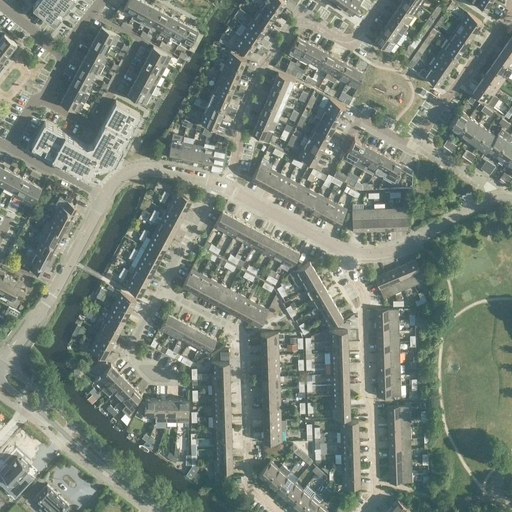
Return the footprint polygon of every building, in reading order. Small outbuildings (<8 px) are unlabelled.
[(36,0),(33,5),(54,21),(70,0),(36,0)] [(133,13),(140,0),(127,0),(123,8),(133,13)] [(131,18),(140,23),(150,4),(142,0),(140,0),(133,13),(131,18)] [(279,10),(264,0),(260,7),(255,4),(254,6),(273,19),(279,10)] [(284,0),(264,0),(279,10),(286,1),(284,0)] [(346,0),(342,6),(352,13),(361,0),(346,0)] [(402,0),(399,5),(414,15),(420,6),(411,0),(402,0)] [(471,0),(486,9),(492,0),(471,0)] [(140,23),(150,28),(160,9),(150,4),(140,23)] [(399,5),(393,13),(408,24),(414,15),(399,5)] [(252,18),(267,28),(273,19),(254,6),(253,8),(257,11),(252,18)] [(154,30),(157,26),(162,29),(169,14),(160,9),(150,28),(154,30)] [(482,22),(467,11),(460,21),(475,31),(482,22)] [(387,22),(402,32),(408,24),(393,13),(387,22)] [(159,33),(169,38),(179,20),(169,14),(162,29),(159,33)] [(246,26),(261,37),(267,28),(252,18),(246,26)] [(179,43),(188,25),(179,20),(169,38),(179,43)] [(469,40),(475,31),(460,21),(454,30),(469,40)] [(387,22),(381,31),(395,41),(402,32),(387,22)] [(114,45),(115,45),(120,35),(101,25),(96,35),(110,43),(114,45)] [(188,48),(191,44),(198,30),(188,25),(179,43),(188,48)] [(246,26),(240,35),(255,46),(261,37),(246,26)] [(463,49),(469,40),(454,30),(448,38),(463,49)] [(389,51),(395,41),(381,31),(374,40),(389,51)] [(4,34),(0,38),(0,44),(10,52),(17,43),(4,34)] [(91,44),(105,52),(110,43),(96,35),(91,44)] [(248,55),(255,46),(240,35),(234,45),(248,55)] [(288,51),(298,57),(307,41),(297,35),(288,51)] [(457,58),(463,49),(448,38),(442,47),(457,58)] [(511,53),(511,40),(509,39),(503,48),(511,53)] [(307,41),(298,57),(308,62),(316,46),(307,41)] [(0,44),(0,58),(3,61),(10,52),(0,44)] [(91,44),(86,54),(104,64),(106,59),(102,57),(105,52),(91,44)] [(172,56),(167,53),(153,46),(148,55),(166,65),(172,56)] [(316,46),(308,62),(308,64),(310,66),(313,68),(316,68),(318,67),(317,67),(326,51),(316,46)] [(450,67),(457,58),(442,47),(436,56),(450,67)] [(511,67),(511,53),(503,48),(497,57),(511,67)] [(225,62),(242,69),(246,58),(230,51),(225,62)] [(327,72),(335,56),(326,51),(317,67),(318,67),(327,72)] [(86,54),(81,64),(95,71),(99,74),(105,64),(104,64),(86,54)] [(161,75),(166,65),(148,55),(143,65),(161,75)] [(334,82),(337,77),(336,77),(345,61),(335,56),(327,72),(325,77),(334,82)] [(430,65),(444,75),(450,67),(436,56),(430,65)] [(511,67),(497,57),(491,65),(506,76),(511,79),(511,77),(511,67)] [(346,82),(355,67),(345,61),(336,77),(337,77),(346,82)] [(225,62),(221,72),(237,79),(242,69),(225,62)] [(81,64),(76,73),(90,81),(95,71),(81,64)] [(138,75),(156,84),(161,75),(143,65),(138,75)] [(438,85),(444,75),(430,65),(426,70),(422,68),(418,73),(424,77),(425,76),(438,85)] [(500,85),(506,76),(491,65),(485,74),(500,85)] [(364,72),(355,67),(346,82),(356,88),(364,72)] [(295,76),(300,78),(302,73),(297,71),(292,68),(290,74),(295,76)] [(217,81),(233,89),(237,79),(221,72),(217,81)] [(278,72),(274,83),(290,90),(294,79),(278,72)] [(76,73),(71,82),(85,90),(90,81),(76,73)] [(494,94),(500,85),(485,74),(478,83),(494,94)] [(151,94),(156,84),(138,75),(132,84),(151,94)] [(213,91),(229,98),(233,89),(217,81),(213,91)] [(66,92),(84,102),(89,92),(85,90),(71,82),(66,92)] [(269,93),(286,100),(290,90),(274,83),(269,93)] [(487,103),(494,94),(478,83),(472,93),(487,103)] [(146,104),(151,94),(132,84),(127,94),(146,104)] [(213,91),(208,101),(235,113),(236,109),(226,104),(229,98),(213,91)] [(84,102),(66,92),(60,102),(79,112),(84,102)] [(265,103),(281,110),(286,100),(269,93),(265,103)] [(323,95),(318,105),(324,108),(340,116),(345,106),(329,98),(323,95)] [(32,145),(40,150),(82,172),(112,163),(140,113),(116,100),(94,142),(87,144),(45,121),(32,145)] [(208,101),(204,111),(220,118),(223,113),(233,117),(235,113),(208,101)] [(281,110),(265,103),(261,112),(277,120),(281,110)] [(319,117),(335,126),(340,116),(324,108),(319,117)] [(449,126),(458,132),(469,117),(460,110),(449,126)] [(220,118),(204,111),(199,122),(216,129),(220,118)] [(257,122),(273,130),(277,120),(261,112),(257,122)] [(329,135),(335,126),(319,117),(315,115),(313,120),(317,122),(314,127),(329,135)] [(469,117),(458,132),(467,138),(478,123),(469,117)] [(268,140),(273,130),(257,122),(252,133),(268,140)] [(478,123),(467,138),(476,144),(487,129),(478,123)] [(324,145),(329,135),(314,127),(309,136),(324,145)] [(496,135),(487,148),(496,155),(510,134),(501,127),(496,135)] [(496,135),(487,129),(476,144),(485,151),(487,148),(496,135)] [(173,133),(168,156),(179,159),(182,141),(181,141),(183,135),(173,133)] [(303,146),(319,154),(324,145),(309,136),(305,134),(299,144),(303,146)] [(511,140),(511,135),(510,134),(496,155),(505,161),(511,150),(511,142),(511,140)] [(342,157),(353,164),(364,143),(354,138),(346,153),(345,152),(342,157)] [(441,148),(445,151),(451,142),(447,139),(441,148)] [(193,144),(182,141),(179,159),(189,161),(193,144)] [(203,146),(200,163),(210,165),(214,148),(215,145),(204,142),(203,146)] [(451,142),(445,151),(450,154),(456,145),(451,142)] [(363,169),(374,149),(364,143),(353,164),(363,169)] [(189,161),(200,163),(203,146),(193,144),(189,161)] [(314,164),(319,154),(303,146),(298,156),(314,164)] [(214,148),(210,165),(221,168),(225,150),(214,148)] [(372,174),(375,170),(375,169),(383,154),(374,149),(363,169),(372,174)] [(460,158),(465,161),(471,152),(466,149),(460,158)] [(465,161),(469,164),(475,155),(471,152),(465,161)] [(384,175),(393,159),(383,154),(375,169),(375,170),(384,174),(384,175)] [(252,178),(261,183),(270,167),(270,168),(272,164),(262,159),(252,178)] [(400,176),(398,173),(400,169),(407,173),(408,167),(393,159),(384,175),(384,174),(382,177),(394,184),(395,181),(397,182),(400,176)] [(480,168),(485,171),(491,162),(486,159),(480,168)] [(491,162),(485,171),(489,174),(495,165),(491,162)] [(0,172),(0,183),(5,186),(13,172),(3,167),(0,172)] [(279,172),(270,168),(270,167),(261,183),(271,188),(279,172)] [(349,183),(354,185),(356,181),(351,178),(352,178),(336,170),(333,176),(342,181),(344,182),(344,181),(349,183)] [(22,177),(13,172),(5,186),(14,191),(22,177)] [(281,193),(289,178),(279,172),(271,188),(281,193)] [(498,180),(502,183),(508,175),(504,172),(498,180)] [(342,181),(333,176),(328,173),(322,184),(328,187),(331,181),(340,186),(342,181)] [(502,183),(507,187),(511,179),(511,177),(508,175),(502,183)] [(31,182),(22,177),(14,191),(12,195),(21,200),(31,182)] [(281,193),(290,199),(299,183),(289,178),(281,193)] [(21,201),(31,206),(42,187),(31,182),(21,200),(21,201)] [(290,199),(300,204),(308,188),(299,183),(290,199)] [(309,209),(318,193),(308,188),(300,204),(309,209)] [(171,200),(187,208),(192,198),(176,190),(171,200)] [(319,214),(328,198),(318,193),(309,209),(319,214)] [(57,208),(54,216),(71,225),(74,219),(76,219),(78,214),(70,210),(73,204),(59,196),(54,207),(57,208)] [(328,198),(319,214),(329,219),(337,203),(328,198)] [(171,200),(166,209),(182,218),(187,208),(171,200)] [(10,202),(7,208),(15,212),(18,207),(10,202)] [(347,208),(337,203),(329,219),(338,224),(347,208)] [(161,207),(158,212),(154,210),(151,214),(176,227),(182,218),(166,209),(165,210),(161,207)] [(385,207),(374,208),(375,230),(385,230),(385,207)] [(385,230),(396,230),(395,207),(385,207),(385,230)] [(395,207),(396,230),(407,229),(407,207),(395,207)] [(352,231),(364,231),(363,208),(352,208),(352,231)] [(374,208),(363,208),(364,231),(375,230),(374,208)] [(214,226),(224,231),(232,215),(222,210),(214,226)] [(155,228),(171,237),(176,227),(151,214),(149,219),(154,222),(154,220),(159,223),(155,228)] [(233,236),(242,220),(232,215),(224,231),(233,236)] [(46,221),(41,231),(55,238),(58,232),(66,237),(69,232),(68,231),(71,225),(54,216),(50,223),(46,221)] [(233,236),(243,241),(251,225),(242,220),(233,236)] [(252,246),(261,231),(251,225),(243,241),(252,246)] [(166,247),(171,237),(155,228),(150,238),(166,247)] [(161,256),(166,247),(150,238),(146,236),(149,231),(144,229),(138,238),(143,241),(144,239),(148,241),(145,248),(161,256)] [(39,242),(36,249),(53,259),(56,253),(58,253),(60,248),(52,243),(55,238),(41,231),(36,240),(39,242)] [(252,246),(262,252),(270,236),(261,231),(252,246)] [(262,252),(271,257),(280,241),(270,236),(262,252)] [(281,262),(289,246),(280,241),(271,257),(281,262)] [(140,257),(156,266),(161,256),(145,248),(141,245),(138,250),(133,247),(131,252),(136,255),(140,257)] [(28,255),(23,265),(37,272),(40,266),(44,268),(48,271),(51,265),(50,265),(53,259),(36,249),(29,246),(25,253),(28,255)] [(299,251),(289,246),(281,262),(291,267),(299,251)] [(151,275),(156,266),(140,257),(135,267),(151,275)] [(234,257),(232,261),(241,267),(244,261),(239,259),(234,257)] [(415,259),(405,264),(414,285),(424,280),(415,259)] [(293,268),(289,273),(295,283),(300,280),(315,271),(309,261),(294,270),(293,268)] [(130,277),(146,285),(151,275),(135,267),(131,264),(128,269),(123,267),(121,272),(125,274),(126,274),(130,276),(130,277)] [(404,289),(414,285),(405,264),(395,268),(404,289)] [(183,284),(193,289),(201,273),(191,268),(183,284)] [(394,293),(404,289),(395,268),(385,272),(394,293)] [(0,293),(1,294),(10,277),(4,274),(5,273),(0,269),(0,293)] [(300,280),(296,283),(301,292),(305,289),(321,280),(315,271),(300,280)] [(394,293),(385,272),(374,277),(383,298),(394,293)] [(193,289),(202,294),(211,278),(201,273),(193,289)] [(10,277),(1,294),(8,298),(6,302),(16,307),(24,293),(26,290),(20,287),(22,282),(17,279),(16,280),(10,277)] [(140,295),(146,285),(130,277),(125,286),(140,295)] [(202,294),(212,299),(220,283),(211,278),(202,294)] [(326,289),(321,280),(305,289),(311,299),(326,289)] [(221,304),(230,288),(220,283),(212,299),(221,304)] [(230,288),(221,304),(231,310),(239,294),(230,288)] [(311,299),(306,301),(312,311),(332,299),(326,289),(311,299)] [(120,291),(115,301),(130,309),(136,299),(120,291)] [(231,310),(240,315),(249,299),(239,294),(231,310)] [(240,315),(250,320),(258,304),(249,299),(240,315)] [(322,318),(337,308),(332,299),(312,311),(311,311),(313,314),(318,311),(322,318)] [(109,310),(125,319),(130,309),(115,301),(109,310)] [(288,312),(297,307),(293,301),(289,304),(290,305),(285,308),(288,312)] [(260,325),(268,309),(258,304),(250,320),(260,325)] [(291,317),(295,314),(298,312),(302,309),(300,306),(297,307),(288,312),(291,317)] [(343,318),(337,308),(322,318),(328,327),(343,318)] [(376,320),(399,319),(398,308),(375,309),(376,320)] [(104,320),(120,328),(125,319),(109,310),(104,320)] [(159,328),(169,333),(178,317),(168,312),(159,328)] [(169,333),(179,338),(187,322),(178,317),(169,333)] [(399,330),(399,319),(376,320),(376,331),(399,330)] [(115,338),(120,328),(104,320),(99,329),(115,338)] [(187,322),(179,338),(188,343),(197,327),(187,322)] [(77,324),(75,329),(83,334),(83,333),(86,329),(77,324)] [(188,343),(198,348),(206,333),(197,327),(188,343)] [(80,339),(83,333),(83,334),(75,329),(72,334),(80,339)] [(115,338),(99,329),(94,339),(110,347),(115,338)] [(329,330),(330,342),(348,341),(347,330),(329,330)] [(399,341),(399,330),(376,331),(377,342),(399,341)] [(260,333),(260,343),(278,343),(278,332),(260,333)] [(208,354),(216,338),(206,333),(198,348),(208,354)] [(94,339),(89,349),(105,357),(110,347),(94,339)] [(348,341),(330,342),(330,352),(348,352),(348,341)] [(400,352),(399,341),(377,342),(377,352),(400,352)] [(278,343),(260,343),(261,354),(279,354),(278,343)] [(330,352),(324,353),(324,363),(330,363),(348,363),(348,352),(330,352)] [(400,362),(400,352),(377,352),(377,363),(400,362)] [(261,354),(261,365),(279,365),(279,354),(261,354)] [(211,361),(211,373),(229,372),(229,361),(211,361)] [(98,376),(106,384),(119,371),(111,363),(109,365),(106,362),(88,365),(98,375),(98,376)] [(400,373),(400,362),(377,363),(378,374),(400,373)] [(330,363),(331,374),(349,373),(348,363),(330,363)] [(261,365),(261,376),(280,375),(279,365),(261,365)] [(119,371),(106,384),(113,392),(126,379),(119,371)] [(211,373),(212,384),(230,383),(229,372),(211,373)] [(331,374),(331,385),(349,384),(349,373),(331,374)] [(378,385),(401,384),(400,373),(378,374),(378,385)] [(261,376),(262,387),(280,386),(280,375),(261,376)] [(113,392),(121,399),(134,387),(126,379),(113,392)] [(212,384),(212,394),(230,394),(230,383),(212,384)] [(331,385),(331,395),(349,395),(349,384),(331,385)] [(378,396),(401,395),(401,384),(378,385),(378,396)] [(262,387),(262,398),(280,397),(280,386),(262,387)] [(126,412),(121,417),(126,423),(130,417),(139,400),(137,399),(142,395),(134,387),(121,399),(126,404),(122,409),(126,412)] [(212,394),(212,405),(230,405),(230,394),(212,394)] [(332,406),(350,406),(349,395),(331,395),(332,406)] [(262,398),(263,409),(281,408),(280,397),(262,398)] [(143,415),(144,415),(144,416),(155,416),(156,398),(145,398),(145,402),(141,402),(135,414),(142,418),(143,415)] [(167,398),(156,398),(155,416),(155,421),(156,421),(156,426),(166,427),(166,421),(167,398)] [(167,398),(166,421),(177,422),(178,398),(167,398)] [(189,417),(189,399),(178,398),(177,422),(185,422),(185,425),(188,425),(189,417)] [(212,405),(213,416),(231,415),(230,405),(212,405)] [(387,405),(387,417),(410,416),(410,405),(387,405)] [(350,406),(332,406),(332,418),(350,417),(350,406)] [(281,408),(263,409),(263,420),(281,419),(281,408)] [(231,415),(213,416),(213,427),(231,426),(231,415)] [(388,428),(411,427),(410,416),(387,417),(388,428)] [(286,420),(281,420),(281,419),(263,420),(263,430),(281,430),(281,429),(286,429),(286,420)] [(340,420),(340,431),(358,431),(358,419),(340,420)] [(213,427),(213,437),(231,437),(231,426),(213,427)] [(388,438),(411,438),(411,427),(388,428),(388,438)] [(282,441),(281,430),(263,430),(264,441),(282,441)] [(340,431),(341,442),(359,441),(358,431),(340,431)] [(320,432),(314,432),(314,443),(324,443),(324,433),(320,433),(320,432)] [(213,437),(214,448),(232,448),(231,437),(213,437)] [(388,449),(411,448),(411,438),(388,438),(388,449)] [(341,442),(341,453),(359,452),(359,441),(341,442)] [(214,459),(232,458),(232,448),(214,448),(214,459)] [(389,460),(412,459),(411,448),(388,449),(389,460)] [(341,453),(341,464),(359,463),(359,452),(341,453)] [(30,468),(27,465),(28,464),(22,459),(21,460),(18,457),(2,475),(14,486),(9,491),(16,498),(21,493),(33,479),(26,473),(30,468)] [(232,458),(214,459),(215,470),(233,470),(232,458)] [(389,471),(412,470),(412,459),(389,460),(389,471)] [(258,473),(267,481),(279,467),(270,460),(258,473)] [(341,464),(342,474),(360,474),(359,463),(341,464)] [(275,488),(290,470),(282,464),(279,467),(267,481),(275,488)] [(319,469),(316,473),(320,477),(320,476),(324,480),(326,478),(326,476),(323,473),(319,469)] [(290,470),(275,488),(283,495),(295,481),(298,478),(290,470)] [(390,482),(412,481),(412,470),(389,471),(390,482)] [(360,474),(342,474),(342,486),(360,485),(360,474)] [(303,488),(295,481),(283,495),(291,502),(303,488)] [(47,484),(35,497),(43,505),(40,508),(43,511),(46,511),(48,510),(50,511),(67,511),(68,511),(67,511),(66,511),(64,510),(69,505),(47,484)] [(291,502),(299,509),(314,492),(307,485),(304,489),(303,488),(291,502)] [(314,492),(299,509),(303,511),(311,511),(320,502),(323,499),(314,492)] [(398,498),(390,507),(396,511),(409,511),(411,510),(398,498)] [(326,511),(328,510),(320,502),(311,511),(326,511)]
